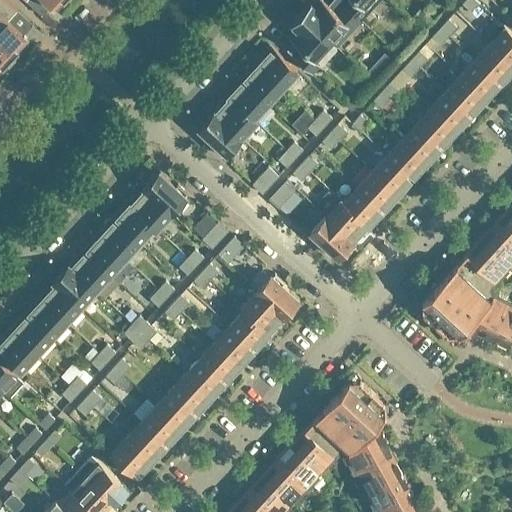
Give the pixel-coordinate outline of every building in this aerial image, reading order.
[(7,20),(16,10),(17,11),(17,10),(6,0),(0,0),(0,47),(11,57),(12,57),(10,55),(26,37),(7,20)] [(335,47),(360,20),(341,3),(334,11),(321,0),(314,0),(311,4),(309,2),(299,13),(330,42),(335,47)] [(378,0),(344,0),(341,3),(360,20),(378,0)] [(470,11),(478,3),(475,0),(464,0),(461,3),(470,11)] [(419,9),(410,17),(422,29),(431,20),(419,9)] [(314,60),(330,42),(299,13),(289,24),(291,26),(284,33),(300,48),(293,56),(311,73),(319,65),(314,60)] [(456,26),(448,18),(439,27),(448,35),(456,26)] [(511,33),(504,26),(489,43),(511,64),(511,33)] [(448,35),(439,27),(431,36),(440,44),(448,35)] [(511,71),(511,64),(489,43),(474,59),(501,84),(511,71)] [(297,70),(270,45),(254,62),(281,87),(297,70)] [(11,57),(0,47),(0,66),(9,56),(11,58),(11,57)] [(427,58),(418,50),(410,59),(419,67),(427,58)] [(411,76),(419,67),(410,59),(402,67),(411,76)] [(501,84),(474,59),(459,75),(486,100),(501,84)] [(281,87),(254,62),(240,78),(267,103),(281,87)] [(373,64),(365,73),(373,80),(382,71),(373,64)] [(486,100),(459,75),(445,91),(472,116),(486,100)] [(267,103),(240,78),(225,94),(255,121),(255,120),(253,118),(267,103)] [(389,99),(398,90),(389,82),(381,91),(389,99)] [(381,107),(389,99),(381,91),(372,99),(381,107)] [(472,116),(445,91),(430,107),(457,132),(472,116)] [(255,121),(225,94),(224,95),(227,97),(213,112),(240,137),(255,121)] [(457,132),(430,107),(415,122),(442,147),(457,132)] [(323,126),(331,117),(323,109),(314,118),(323,126)] [(240,137),(213,112),(197,129),(213,144),(211,146),(221,155),(223,153),(225,154),(240,137)] [(360,130),(368,122),(359,114),(351,122),(360,130)] [(315,135),(323,126),(314,118),(306,127),(315,135)] [(442,147),(415,122),(400,138),(428,163),(442,147)] [(338,140),(346,131),(337,123),(329,132),(338,140)] [(338,140),(329,132),(321,140),(330,148),(338,140)] [(428,163),(400,138),(386,154),(413,179),(428,163)] [(294,158),(302,149),(293,141),(285,150),(294,158)] [(294,158),(285,150),(277,158),(286,166),(294,158)] [(309,171),(317,163),(308,154),(300,163),(309,171)] [(413,179),(386,154),(371,170),(398,195),(413,179)] [(301,180),(309,171),(300,163),(292,172),(301,180)] [(262,193),(278,175),(269,167),(253,185),(262,193)] [(398,195),(371,170),(356,186),(383,211),(398,195)] [(187,192),(177,183),(175,185),(159,171),(144,187),(171,212),(186,196),(185,195),(187,192)] [(277,206),(293,189),(284,181),(268,198),(277,206)] [(383,211),(356,186),(343,201),(340,199),(339,200),(369,227),(383,211)] [(171,212),(144,187),(130,203),(127,200),(126,201),(156,228),(171,212)] [(369,227),(339,200),(325,215),(352,240),(366,225),(368,228),(369,227)] [(156,228),(126,201),(112,217),(139,242),(152,227),(155,229),(156,228)] [(511,212),(505,206),(498,214),(498,217),(493,223),(511,239),(511,212)] [(352,240),(325,215),(309,232),(311,233),(308,236),(318,245),(321,242),(336,257),(352,240)] [(139,242),(112,217),(97,233),(124,258),(139,242)] [(211,247),(228,230),(217,220),(201,238),(211,247)] [(511,239),(493,223),(488,228),(485,228),(479,234),(510,263),(511,260),(511,239)] [(124,258),(97,233),(82,249),(109,274),(124,258)] [(510,263),(479,234),(470,244),(471,247),(466,252),(495,279),(497,277),(510,263)] [(227,262),(244,245),(233,235),(217,253),(227,262)] [(195,265),(203,256),(194,248),(186,257),(195,265)] [(109,274),(82,249),(68,265),(95,290),(109,274)] [(498,293),(499,278),(497,277),(495,279),(466,252),(422,300),(417,300),(412,303),(412,310),(417,313),(422,312),(434,323),(458,297),(485,310),(494,292),(497,294),(498,293)] [(195,265),(186,257),(178,266),(187,274),(195,265)] [(218,270),(209,262),(201,271),(210,279),(218,270)] [(95,290),(68,265),(53,281),(80,306),(95,290)] [(210,279),(201,271),(193,279),(202,288),(210,279)] [(298,299),(282,284),(284,282),(274,273),(272,275),(271,274),(255,291),(282,316),(298,299)] [(166,297),(174,288),(165,280),(157,289),(166,297)] [(80,306),(53,281),(38,297),(65,322),(80,306)] [(158,306),(166,297),(157,289),(149,298),(158,306)] [(282,316),(255,291),(241,306),(270,334),(271,333),(268,331),(282,316)] [(494,342),(511,306),(511,301),(497,294),(494,292),(485,310),(474,333),(494,342)] [(189,302),(180,293),(172,302),(180,310),(189,302)] [(65,322),(38,297),(23,313),(50,338),(65,322)] [(474,333),(485,310),(458,297),(434,323),(446,334),(446,339),(449,344),(456,343),(460,338),(459,333),(464,328),(474,333)] [(172,319),(180,310),(172,302),(163,311),(172,319)] [(270,334),(241,306),(240,307),(242,310),(229,325),(256,350),(270,334)] [(511,350),(511,306),(494,342),(511,350)] [(50,338),(23,313),(9,328),(36,354),(50,338)] [(139,331),(147,322),(139,314),(131,323),(139,331)] [(148,339),(156,330),(147,322),(139,331),(148,339)] [(139,331),(131,323),(123,332),(131,340),(139,331)] [(256,350),(229,325),(214,341),(241,366),(256,350)] [(36,354),(9,328),(0,337),(0,351),(20,370),(36,354)] [(140,348),(148,339),(139,331),(131,340),(140,348)] [(241,366),(214,341),(199,357),(226,382),(241,366)] [(107,360),(115,351),(106,343),(98,352),(107,360)] [(99,369),(107,360),(98,352),(90,361),(99,369)] [(122,374),(130,365),(121,357),(113,366),(122,374)] [(226,382),(199,357),(185,373),(212,398),(226,382)] [(23,382),(0,360),(0,387),(9,396),(23,382)] [(114,383),(122,374),(113,366),(105,375),(114,383)] [(212,398),(185,373),(170,389),(197,414),(212,398)] [(78,392),(86,383),(77,375),(69,384),(78,392)] [(379,420),(384,415),(390,408),(353,375),(328,401),(304,428),(305,429),(305,428),(308,431),(307,432),(337,460),(336,454),(344,452),(383,430),(379,420)] [(70,401),(78,392),(69,384),(61,393),(70,401)] [(9,396),(0,387),(0,394),(3,392),(9,397),(9,396)] [(93,406),(101,397),(92,389),(84,398),(93,406)] [(197,414),(170,389),(155,404),(182,429),(197,414)] [(84,415),(93,406),(84,398),(76,406),(84,415)] [(182,429),(155,404),(140,420),(167,445),(182,429)] [(44,428),(54,418),(48,412),(38,423),(44,428)] [(167,445),(140,420),(126,436),(153,461),(167,445)] [(31,442),(41,432),(35,426),(25,437),(31,442)] [(51,445),(60,434),(54,429),(45,439),(51,445)] [(349,475),(393,450),(383,430),(344,452),(353,468),(347,471),(347,470),(346,470),(349,475)] [(337,460),(307,432),(304,435),(301,432),(302,431),(301,431),(298,434),(295,434),(288,442),(318,470),(330,458),(334,463),(334,464),(337,460)] [(153,461),(126,436),(110,453),(137,478),(153,461)] [(22,453),(31,442),(25,437),(16,447),(22,453)] [(41,455),(51,445),(45,439),(35,450),(41,455)] [(318,470),(288,442),(280,450),(281,453),(276,458),(310,490),(313,486),(312,486),(308,482),(318,470)] [(366,491),(403,470),(393,450),(349,475),(351,479),(352,479),(351,478),(357,475),(365,491),(366,491)] [(128,488),(91,454),(77,469),(112,501),(111,502),(114,504),(128,488)] [(0,465),(5,471),(15,460),(9,455),(0,464),(0,465)] [(26,472),(34,462),(29,457),(19,467),(26,472)] [(310,490),(276,458),(271,464),(268,464),(260,472),(291,500),(302,488),(307,493),(306,493),(306,494),(310,490)] [(26,472),(19,467),(9,478),(18,486),(29,475),(26,472)] [(112,501),(77,469),(64,483),(94,511),(101,511),(110,502),(111,502),(112,501)] [(369,511),(376,511),(414,491),(403,470),(366,491),(365,491),(359,494),(369,511)] [(280,511),(291,500),(260,472),(253,480),(253,483),(248,488),(274,511),(280,511)] [(94,511),(64,483),(63,484),(69,489),(57,502),(54,500),(67,511),(94,511)] [(274,511),(248,488),(243,494),(240,494),(233,501),(244,511),(274,511)] [(423,511),(424,511),(414,491),(376,511),(423,511)] [(7,511),(18,511),(24,506),(12,496),(2,508),(7,511)] [(67,511),(54,500),(42,511),(67,511)] [(244,511),(233,501),(225,510),(225,511),(244,511)]
